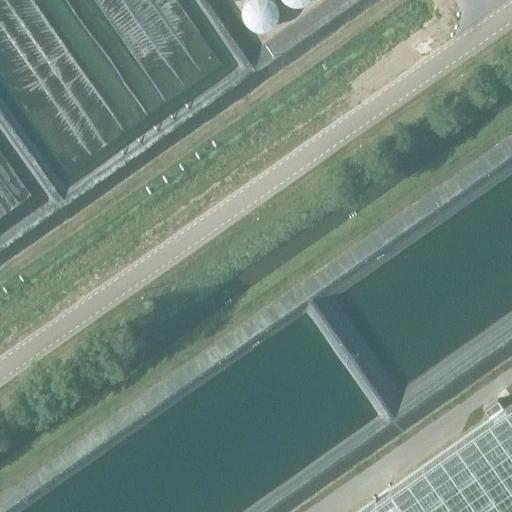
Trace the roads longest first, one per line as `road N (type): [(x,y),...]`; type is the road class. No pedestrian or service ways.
road 1 (unclassified): [(0,375),(511,17)]
road 2 (unknown): [(318,511),(511,375)]
